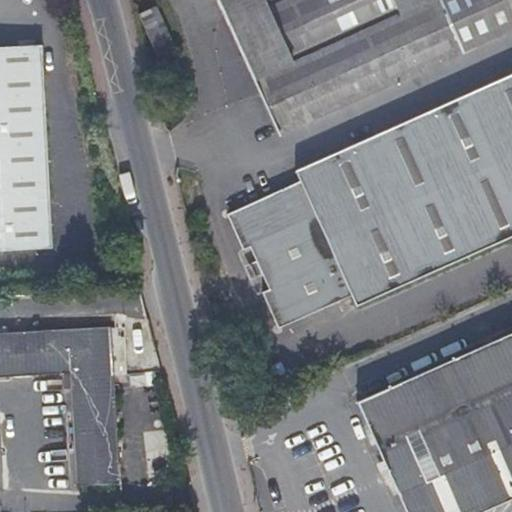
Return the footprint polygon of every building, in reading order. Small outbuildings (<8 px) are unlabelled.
[(511,0),(215,0),(279,136),(511,27),(511,0)] [(0,43),(0,249),(48,247),(35,41),(0,43)] [(298,185),(227,219),(243,253),(249,251),(257,267),(262,277),(269,294),(263,297),(279,333),(351,300),(356,311),(511,238),(511,75),(294,175),(298,185)] [(262,277),(257,267),(245,272),(250,282),(262,277)] [(31,487),(75,485),(120,483),(110,325),(0,330),(0,374),(24,373),(31,487)] [(400,511),(484,511),(509,501),(511,506),(511,334),(352,406),(400,511)]
